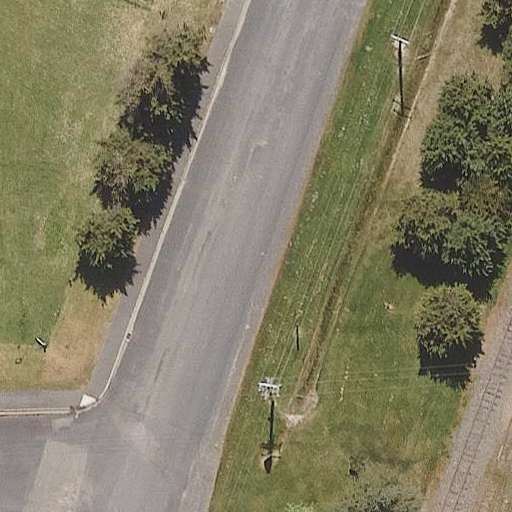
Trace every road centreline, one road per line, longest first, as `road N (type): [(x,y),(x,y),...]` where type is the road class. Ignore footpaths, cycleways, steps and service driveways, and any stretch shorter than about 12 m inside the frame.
road 1 (residential): [(319,0),(139,481)]
road 2 (residential): [(0,484),(139,481)]
